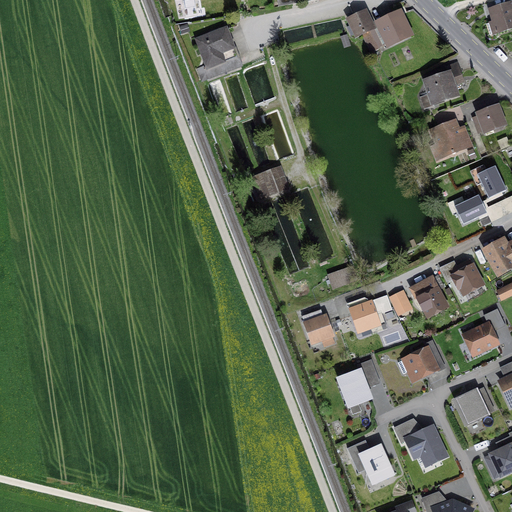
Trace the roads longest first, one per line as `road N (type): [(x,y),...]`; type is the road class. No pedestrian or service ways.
road 1 (unclassified): [(333,511),(135,0)]
road 2 (residential): [(336,303),(511,224)]
road 3 (track): [(0,476),(147,511)]
road 4 (residential): [(486,511),(432,397)]
